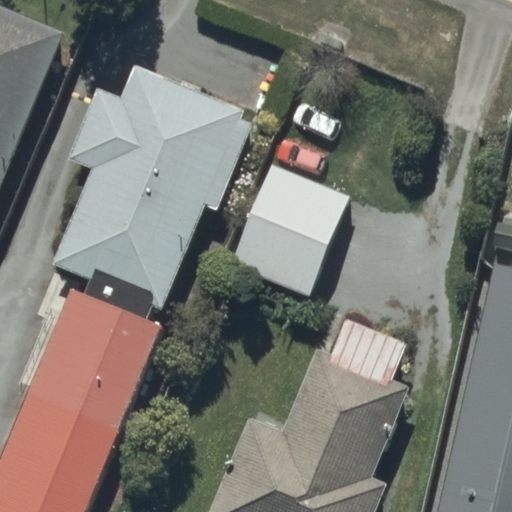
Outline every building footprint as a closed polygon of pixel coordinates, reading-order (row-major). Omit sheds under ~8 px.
[(0,213),(73,38),(0,7),(0,213)] [(94,300),(80,294),(0,485),(0,511),(98,511),(173,334),(156,327),(162,312),(171,316),(215,212),(225,216),(261,130),(249,125),(253,116),(144,71),(130,103),(108,93),(78,164),(103,175),(83,223),(81,222),(61,269),(100,286),(94,300)] [(358,202),(277,169),(237,267),(318,300),(358,202)] [(511,511),(511,256),(495,253),(493,261),(435,511),(511,511)] [(400,386),(417,352),(357,326),(341,365),(324,358),(291,436),(259,422),(221,511),(387,511),(397,491),(381,484),(418,394),(400,386)]
